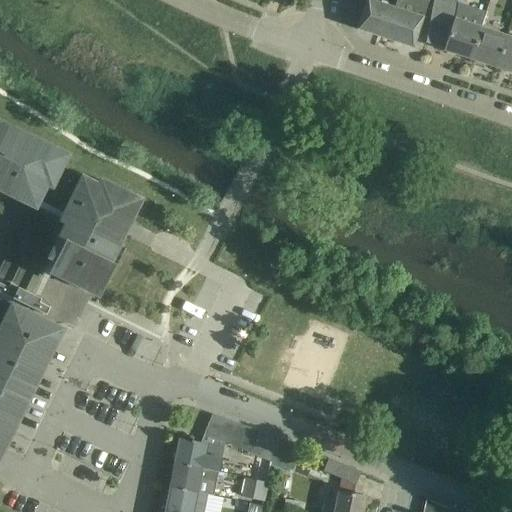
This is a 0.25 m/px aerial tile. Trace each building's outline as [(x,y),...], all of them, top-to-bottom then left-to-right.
[(365,0),(356,30),(412,48),(428,0),(365,0)] [(470,59),(481,27),(454,18),(457,0),(455,0),(433,0),(425,43),(444,49),(443,50),(470,59)] [(496,68),(507,36),(481,27),(470,59),(496,68)] [(511,73),(511,37),(507,36),(496,68),(511,73)] [(0,455),(82,288),(100,297),(129,237),(120,233),(137,199),(100,180),(98,185),(60,166),(66,155),(0,123),(0,455)] [(204,435),(213,439),(222,418),(212,414),(204,435)] [(223,443),(232,422),(222,418),(213,439),(223,443)] [(232,422),(223,443),(224,443),(235,448),(244,427),(232,422)] [(244,427),(235,448),(246,452),(255,431),(244,427)] [(255,431),(246,452),(256,456),(265,434),(255,431)] [(256,456),(266,461),(275,438),(265,434),(256,456)] [(175,463),(217,472),(224,443),(223,443),(213,439),(204,435),(202,442),(195,441),(195,440),(191,439),(191,440),(180,438),(175,463)] [(275,438),(266,461),(278,465),(287,443),(275,438)] [(287,443),(278,465),(289,470),(298,447),(287,443)] [(361,511),(365,496),(352,494),(354,484),(355,484),(360,472),(328,459),(323,471),(340,478),(335,505),(324,503),(321,511),(361,511)] [(215,483),(217,472),(175,463),(170,487),(198,493),(200,481),(215,483)] [(243,478),(239,496),(264,502),(268,483),(243,478)] [(165,511),(169,511),(202,511),(207,494),(198,493),(170,487),(165,511)]
